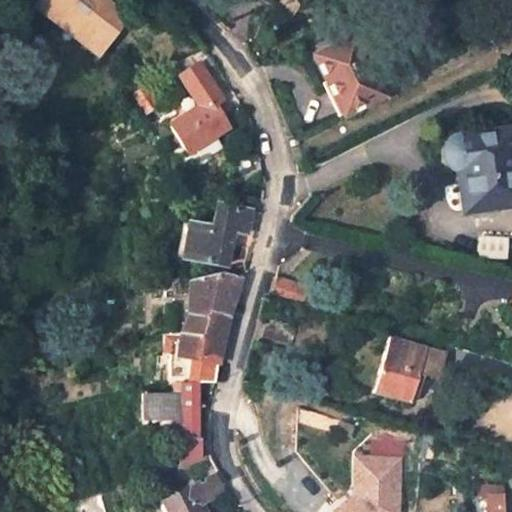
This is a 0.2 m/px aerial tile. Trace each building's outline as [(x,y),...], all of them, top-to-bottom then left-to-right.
[(42,0),(39,6),(68,26),(100,48),(124,17),(101,0),(42,0)] [(287,4),(280,16),(288,22),(299,5),(294,2),(287,4)] [(100,48),(68,26),(58,39),(96,66),(106,53),(100,48)] [(353,39),(317,56),(330,82),(333,80),(349,112),(360,106),(363,113),(385,103),(353,39)] [(222,99),(198,63),(177,76),(191,96),(197,106),(183,115),(169,124),(188,152),(229,128),(214,103),(222,99)] [(324,85),(340,116),(349,112),(333,80),(330,82),(324,85)] [(144,85),(131,94),(139,104),(145,113),(158,105),(144,85)] [(131,94),(122,99),(129,110),(139,104),(131,94)] [(191,96),(176,105),(183,115),(197,106),(191,96)] [(474,213),(511,207),(511,130),(455,138),(452,139),(448,143),(445,147),(443,154),(444,160),(450,168),(455,171),(458,172),(468,171),(474,213)] [(458,172),(464,214),(474,213),(468,171),(458,172)] [(253,198),(228,194),(226,205),(251,210),(253,198)] [(226,205),(216,204),(211,226),(192,223),(189,238),(185,238),(182,258),(226,266),(232,231),(247,234),(251,210),(226,205)] [(218,274),(189,282),(188,315),(180,334),(201,335),(209,311),(230,317),(240,279),(218,274)] [(273,296),(305,304),(310,288),(277,279),(273,296)] [(172,288),(163,288),(162,332),(170,333),(172,288)] [(162,332),(160,387),(173,384),(213,383),(217,369),(191,364),(193,358),(219,362),(230,317),(209,311),(201,335),(180,334),(170,333),(162,332)] [(291,346),(296,328),(268,319),(263,338),(291,346)] [(426,347),(389,337),(377,377),(383,379),(388,398),(411,404),(426,347)] [(217,369),(219,362),(193,358),(191,364),(217,369)] [(377,377),(372,393),(388,398),(383,379),(377,377)] [(140,394),(140,421),(147,421),(180,420),(180,426),(180,438),(175,438),(176,459),(200,452),(200,438),(198,438),(199,396),(210,396),(213,383),(173,384),(173,394),(140,394)] [(200,452),(176,459),(176,464),(200,456),(200,452)] [(225,511),(217,495),(222,493),(212,475),(176,494),(171,491),(157,498),(156,500),(156,502),(160,511),(225,511)] [(82,484),(66,488),(68,497),(84,492),(82,484)] [(388,511),(382,506),(384,504),(379,498),(377,500),(372,494),(366,499),(359,492),(337,511),(388,511)] [(503,511),(503,495),(490,497),(490,511),(503,511)]
